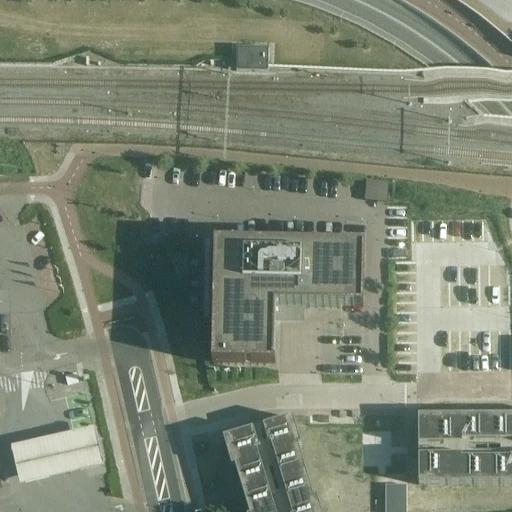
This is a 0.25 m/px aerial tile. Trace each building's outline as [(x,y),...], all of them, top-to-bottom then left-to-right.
[(268,51),(237,50),(237,63),(237,73),(267,73),(267,64),(268,51)] [(387,204),(388,184),(366,183),(364,202),(387,204)] [(304,321),(305,310),(363,311),(365,248),(215,245),(212,366),(274,368),(275,321),(304,321)] [(323,511),(294,414),(221,436),(244,511),(323,511)] [(419,489),(511,488),(511,420),(419,421),(419,489)] [(89,425),(7,443),(16,483),(98,464),(89,425)] [(418,511),(418,494),(377,494),(376,511),(418,511)]
